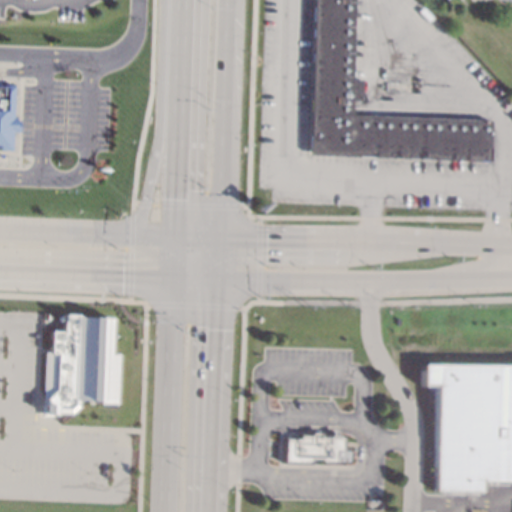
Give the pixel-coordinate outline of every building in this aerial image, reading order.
[(353,0),(351,78),(361,78),(360,99),(350,99),(350,114),(487,119),(486,160),(308,154),(313,0),(353,0)] [(0,83),(11,84),(10,117),(16,117),(15,132),(10,132),(9,149),(0,148),(0,83)] [(74,316),(107,317),(106,353),(115,354),(113,404),(93,403),(93,401),(75,400),(74,406),(67,413),(51,412),(51,414),(49,414),(49,416),(41,416),(38,416),(41,352),(46,352),(46,350),(46,330),(58,331),(59,313),(74,314),(74,316)] [(511,364),(418,363),(418,386),(432,386),(430,491),(467,491),(478,491),(478,480),(511,480),(511,364)] [(321,433),(321,435),(332,436),(332,433),(336,433),(336,435),(344,436),(343,451),(350,451),(349,463),(322,462),(322,460),(310,459),(310,463),(284,462),(285,438),(300,439),(300,435),(312,435),(312,432),(321,433)]
